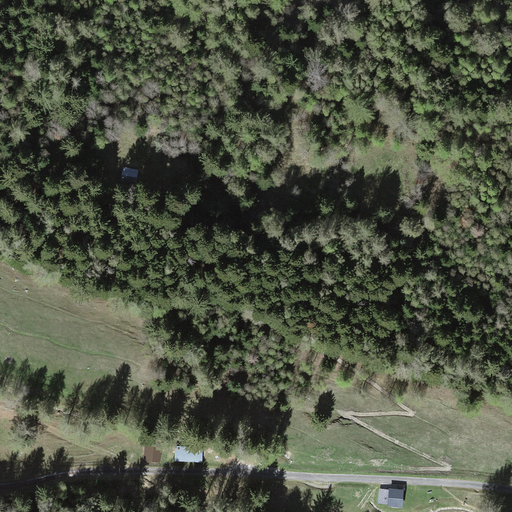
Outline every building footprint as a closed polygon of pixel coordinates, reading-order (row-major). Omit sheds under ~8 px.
[(134,188),(140,172),(126,167),(120,183),(134,188)] [(160,462),(161,445),(144,444),(143,461),(160,462)] [(203,446),(174,445),(174,462),(203,462),(203,446)] [(404,488),(389,487),(387,505),(389,505),(402,506),(404,488)] [(390,489),(379,488),(377,504),(389,505),(390,489)]
